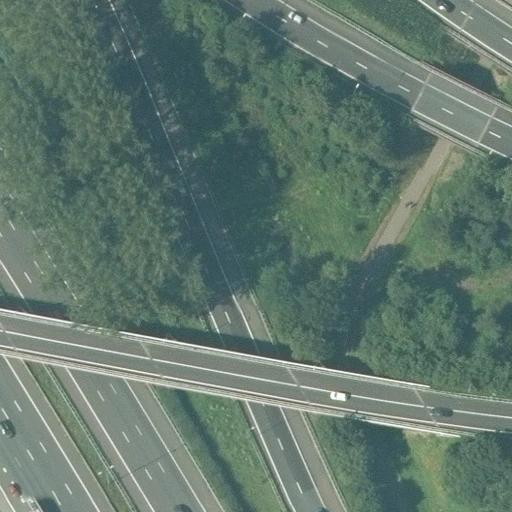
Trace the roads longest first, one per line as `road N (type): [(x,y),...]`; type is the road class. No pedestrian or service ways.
road 1 (motorway): [(312,511),(91,0)]
road 2 (motorway): [(511,429),(0,341)]
road 3 (motorway): [(177,511),(0,218)]
road 4 (motorway): [(511,145),(250,0)]
